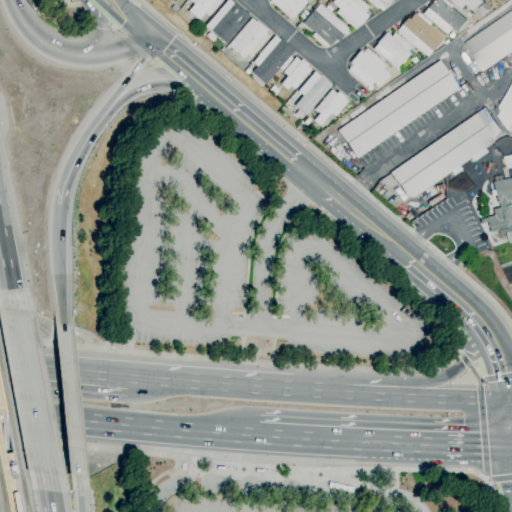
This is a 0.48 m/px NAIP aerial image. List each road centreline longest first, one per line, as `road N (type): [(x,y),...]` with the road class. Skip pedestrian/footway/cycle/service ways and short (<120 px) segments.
road 1 (trunk): [(389,399),(131,381)]
road 2 (trunk): [(260,437),(511,447)]
road 3 (primary): [(246,120),(433,280)]
road 4 (motorway): [(45,472),(14,310)]
road 5 (trunk): [(0,409),(161,428)]
road 6 (motorway): [(77,475),(61,324)]
road 7 (motorway): [(111,107),(171,83),(221,116),(246,120)]
road 8 (primary): [(433,280),(484,328),(506,404)]
road 9 (trunk): [(131,381),(0,366)]
road 10 (motorway): [(58,219),(73,163),(111,107)]
road 11 (trunk): [(484,328),(449,375),(389,399)]
